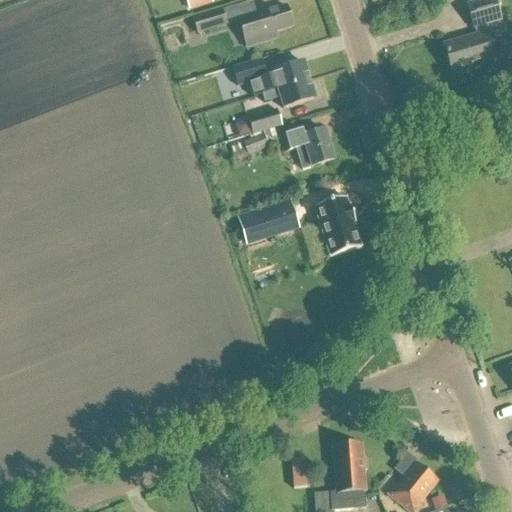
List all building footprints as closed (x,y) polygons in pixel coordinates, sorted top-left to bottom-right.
[(182,0),(187,14),(211,7),(209,0),(182,0)] [(476,38),(442,48),(451,77),(496,63),(485,28),(499,24),(492,0),(467,8),(476,38)] [(158,12),(157,12),(159,21),(169,19),(166,9),(158,12)] [(292,30),(285,9),(248,21),(248,20),(237,23),(246,50),(277,40),(276,35),(292,30)] [(197,37),(225,27),(220,13),(192,22),(197,37)] [(266,80),(261,62),(231,71),(237,89),(266,80)] [(308,84),(302,65),(271,75),(274,85),(259,90),(262,99),(308,84)] [(314,102),(308,84),(262,99),(264,106),(279,101),(282,111),(314,102)] [(276,112),(246,121),(251,138),(281,129),(276,112)] [(333,164),(323,133),(302,139),(301,134),(278,141),(283,156),(292,153),(299,174),(333,164)] [(262,138),(242,145),(247,158),(267,150),(262,138)] [(345,201),(313,211),(329,261),(360,251),(352,226),(355,225),(350,209),(348,210),(345,201)] [(274,207),(236,218),(245,249),(283,237),(297,233),(288,202),(274,207)] [(361,448),(331,450),(335,496),(313,497),(313,511),(365,511),(363,475),(365,475),(364,462),(362,462),(361,448)] [(304,457),(288,458),(289,487),(305,486),(304,457)] [(436,485),(415,468),(397,489),(395,487),(386,497),(404,511),(418,511),(422,509),(419,507),(436,485)] [(443,500),(430,505),(432,511),(443,511),(446,511),(443,500)]
